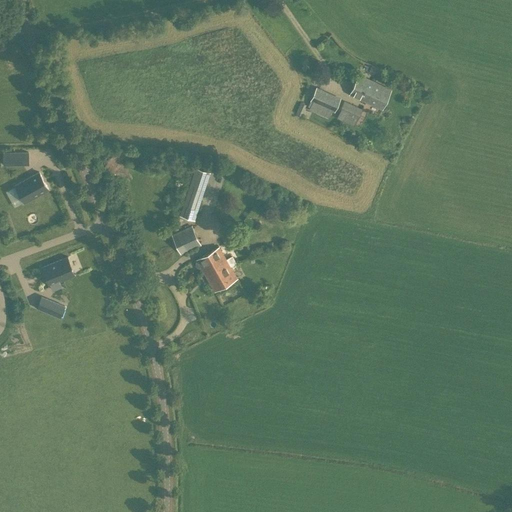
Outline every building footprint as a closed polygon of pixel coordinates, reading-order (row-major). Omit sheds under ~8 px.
[(304,70),(312,64),(306,57),(300,61),(304,66),(302,67),(304,70)] [(359,74),(352,90),(350,93),(382,108),(391,89),(359,74)] [(317,86),(310,101),(334,112),(341,98),(317,86)] [(344,100),(339,110),(357,119),(362,109),(344,100)] [(303,114),(307,103),(302,101),(298,112),(303,114)] [(28,164),(28,152),(3,152),(3,164),(28,164)] [(195,220),(210,171),(196,167),(180,215),(195,220)] [(48,189),(39,172),(14,185),(15,186),(16,185),(25,201),(23,201),(24,202),(48,189)] [(181,254),(201,245),(192,225),(172,234),(181,254)] [(228,262),(230,266),(236,263),(232,255),(226,259),(219,246),(197,259),(198,260),(196,261),(195,263),(197,267),(200,268),(202,267),(204,272),(211,268),(212,270),(220,265),(220,267),(228,262)] [(42,267),(49,285),(50,284),(59,280),(75,274),(75,273),(73,274),(67,257),(68,257),(68,256),(42,267)] [(215,290),(237,278),(230,266),(228,262),(220,267),(220,265),(212,270),(211,268),(204,272),(215,290)] [(64,306),(41,296),(37,307),(60,317),(64,306)]
